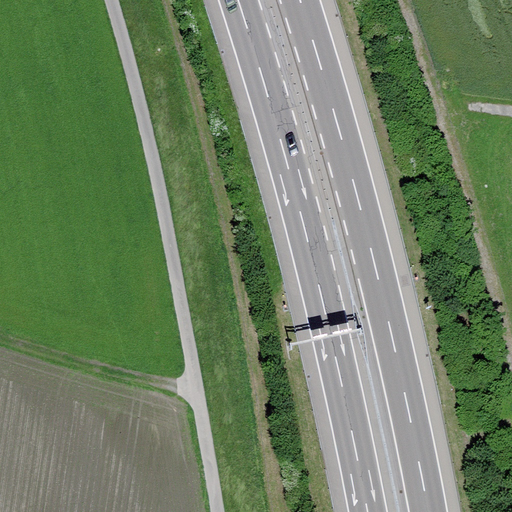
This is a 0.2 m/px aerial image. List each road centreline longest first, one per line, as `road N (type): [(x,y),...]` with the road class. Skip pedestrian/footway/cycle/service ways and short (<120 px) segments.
road 1 (motorway): [(238,0),(302,219),(367,511)]
road 2 (motorway): [(429,511),(389,322),(300,0)]
road 3 (track): [(225,511),(201,336),(120,0)]
road 4 (track): [(206,393),(0,333)]
